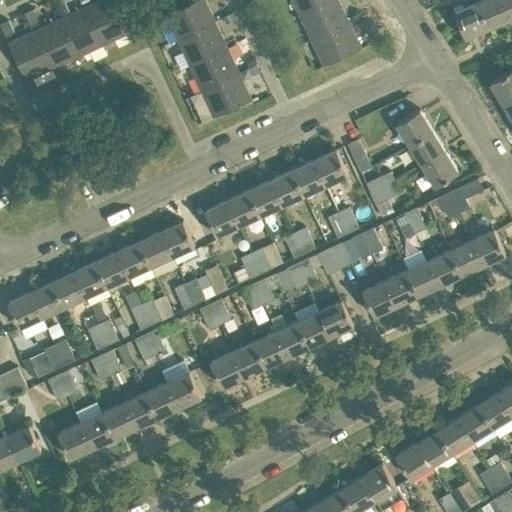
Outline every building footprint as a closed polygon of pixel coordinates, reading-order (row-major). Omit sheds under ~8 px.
[(99,0),(86,6),(103,43),(129,31),(114,0),(99,0)] [(179,39),(216,22),(205,0),(195,0),(167,13),(179,39)] [(326,0),(293,0),(299,13),(326,0)] [(339,0),(326,0),(299,13),(311,38),(349,21),(339,0)] [(510,18),(502,0),(482,0),(477,2),(488,27),(510,18)] [(511,0),(502,0),(510,18),(511,16),(511,0)] [(488,27),(477,2),(454,12),(465,37),(488,27)] [(86,6),(61,18),(78,55),(103,43),(86,6)] [(39,20),(33,9),(25,13),(30,24),(39,20)] [(226,23),(236,19),(233,12),(223,17),(226,23)] [(61,18),(35,30),(52,67),(78,55),(61,18)] [(6,36),(15,32),(9,20),(1,24),(6,36)] [(361,47),(349,21),(311,38),(323,64),(361,47)] [(216,22),(179,39),(190,64),(228,47),(216,22)] [(52,67),(35,30),(9,42),(27,79),(52,67)] [(239,72),(228,47),(190,64),(202,90),(239,72)] [(245,60),(248,67),(256,62),(253,56),(245,60)] [(256,63),(248,67),(252,74),(259,70),(256,63)] [(504,102),(511,97),(511,67),(491,81),(504,102)] [(251,98),(239,72),(202,90),(214,116),(251,98)] [(410,144),(433,129),(420,108),(397,123),(410,144)] [(433,129),(410,144),(423,164),(446,150),(433,129)] [(347,143),(360,171),(372,165),(359,138),(347,143)] [(315,159),(326,183),(348,173),(337,149),(315,159)] [(459,171),(446,150),(423,164),(436,185),(459,171)] [(326,183),(315,159),(293,169),(304,193),(326,183)] [(293,169),(271,179),(282,203),(304,193),(293,169)] [(371,192),(392,182),(387,171),(366,181),(371,192)] [(449,191),(459,211),(470,206),(465,197),(484,188),(478,177),(449,191)] [(282,203),(271,179),(249,189),(261,214),(282,203)] [(396,193),(392,182),(371,192),(376,203),(396,193)] [(261,214),(249,189),(228,200),(239,224),(261,214)] [(459,211),(449,191),(439,196),(448,217),(459,211)] [(239,224),(228,200),(205,210),(217,234),(239,224)] [(338,210),(348,231),(359,226),(349,205),(338,210)] [(417,205),(406,210),(416,232),(426,227),(417,205)] [(348,231),(338,210),(327,215),(338,236),(348,231)] [(416,232),(406,210),(395,215),(405,237),(416,232)] [(184,220),(161,230),(172,254),(195,244),(184,220)] [(384,220),(362,231),(372,252),(376,259),(385,254),(383,247),(382,245),(391,241),(387,232),(389,231),(384,220)] [(242,237),(256,240),(259,226),(246,223),(242,237)] [(295,230),(305,252),(316,247),(306,225),(295,230)] [(471,238),(483,264),(506,253),(494,228),(471,238)] [(161,230),(139,241),(151,265),(172,254),(161,230)] [(305,252),(295,230),(284,235),(294,257),(305,252)] [(372,252),(362,231),(352,236),(361,257),(372,252)] [(471,238),(450,249),(462,274),(483,264),(471,238)] [(342,240),(330,246),(341,267),(352,261),(342,240)] [(139,241),(118,251),(129,275),(151,265),(139,241)] [(262,245),(251,251),(261,272),(272,267),(262,245)] [(341,267),(330,246),(317,252),(327,273),(341,267)] [(450,249),(428,259),(440,284),(462,274),(450,249)] [(118,251),(96,261),(107,285),(129,275),(118,251)] [(261,272),(251,251),(241,256),(245,265),(232,271),(238,283),(250,276),(251,277),(261,272)] [(308,256),(297,261),(307,282),(318,277),(308,256)] [(428,259),(406,269),(418,294),(440,284),(428,259)] [(107,285),(96,261),(74,271),(85,295),(107,285)] [(307,282),(297,261),(287,266),(296,287),(307,282)] [(218,262),(205,268),(216,292),(228,287),(218,262)] [(418,294),(406,269),(384,279),(396,305),(418,294)] [(85,295),(74,271),(52,281),(64,305),(85,295)] [(185,282),(195,303),(205,298),(196,277),(185,282)] [(264,277),(254,281),(263,302),(274,297),(264,277)] [(396,305),(384,279),(362,290),(374,315),(396,305)] [(64,305),(52,281),(31,292),(42,316),(64,305)] [(263,302),(254,281),(243,286),(253,308),(263,302)] [(195,303),(185,282),(175,286),(185,307),(195,303)] [(42,316),(31,292),(8,302),(19,326),(42,316)] [(141,302),(151,323),(162,318),(152,297),(141,302)] [(210,302),(220,323),(231,318),(221,297),(210,302)] [(319,310),(331,335),(353,324),(342,299),(319,310)] [(151,323),(141,302),(131,307),(141,328),(151,323)] [(220,323),(210,302),(200,307),(209,327),(220,323)] [(319,310),(298,320),(309,345),(331,335),(319,310)] [(126,328),(120,315),(113,318),(120,331),(126,328)] [(98,322),(108,343),(119,338),(109,317),(98,322)] [(298,320),(276,330),(288,355),(309,345),(298,320)] [(108,343),(98,322),(88,327),(97,348),(108,343)] [(145,332),(155,353),(165,348),(156,327),(145,332)] [(288,355),(276,330),(254,340),(266,365),(288,355)] [(155,353),(145,332),(134,337),(144,358),(155,353)] [(65,337),(54,342),(64,363),(75,358),(65,337)] [(254,340),(233,350),(244,376),(266,365),(254,340)] [(64,363),(54,342),(44,347),(46,351),(31,358),(39,375),(54,368),(64,363)] [(112,348),(102,352),(111,373),(122,368),(112,348)] [(244,376),(233,350),(210,361),(222,386),(244,376)] [(111,373),(102,352),(91,357),(101,378),(111,373)] [(7,370),(17,392),(28,387),(18,365),(7,370)] [(58,373),(67,394),(78,389),(69,368),(58,373)] [(17,392),(7,370),(0,373),(0,385),(6,397),(17,392)] [(190,370),(168,381),(179,405),(202,395),(190,370)] [(67,394),(58,373),(47,377),(57,399),(67,394)] [(168,381),(146,391),(158,416),(179,405),(168,381)] [(511,382),(498,391),(511,412),(511,382)] [(158,416),(146,391),(124,401),(136,426),(158,416)] [(511,414),(511,412),(498,391),(478,403),(492,426),(511,414)] [(136,426),(124,401),(102,411),(114,436),(136,426)] [(492,426),(478,403),(458,416),(472,439),(492,426)] [(102,411),(81,421),(92,446),(114,436),(102,411)] [(472,439),(458,416),(437,429),(451,452),(472,439)] [(92,446),(81,421),(58,432),(70,457),(92,446)] [(29,424),(7,435),(18,459),(41,448),(29,424)] [(451,452),(437,429),(417,442),(431,465),(451,452)] [(7,435),(0,438),(0,467),(18,459),(7,435)] [(431,465),(417,442),(396,455),(410,478),(431,465)] [(495,453),(486,459),(490,465),(499,460),(495,453)] [(490,466),(502,485),(511,479),(511,459),(503,466),(500,460),(490,466)] [(382,463),(361,476),(375,499),(382,509),(404,495),(397,485),(396,486),(382,463)] [(502,485),(490,466),(480,472),(492,492),(502,485)] [(361,476),(341,489),(354,511),(375,499),(361,476)] [(459,485),(449,491),(461,511),(471,505),(459,485)] [(354,511),(341,489),(320,502),(326,511),(354,511)] [(498,495),(508,511),(511,511),(511,495),(508,489),(498,495)] [(459,511),(461,511),(449,491),(439,497),(447,511),(459,511)] [(508,511),(498,495),(488,501),(494,511),(508,511)] [(326,511),(320,502),(303,511),(326,511)]
